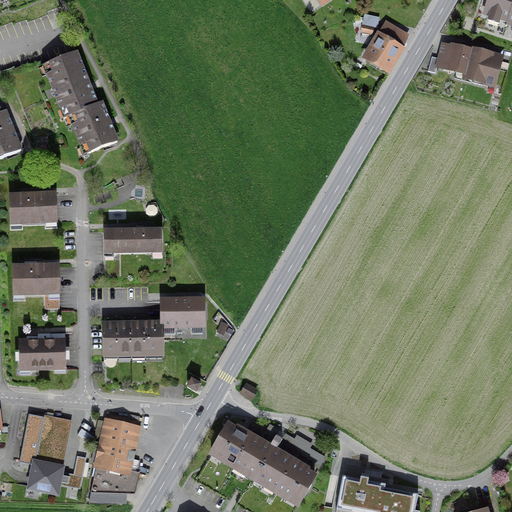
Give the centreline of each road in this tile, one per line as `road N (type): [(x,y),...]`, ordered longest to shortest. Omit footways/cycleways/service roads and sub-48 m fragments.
road 1 (tertiary): [(447,0),(212,399)]
road 2 (residential): [(439,487),(383,465),(325,428),(212,399)]
road 3 (residential): [(86,404),(86,194)]
